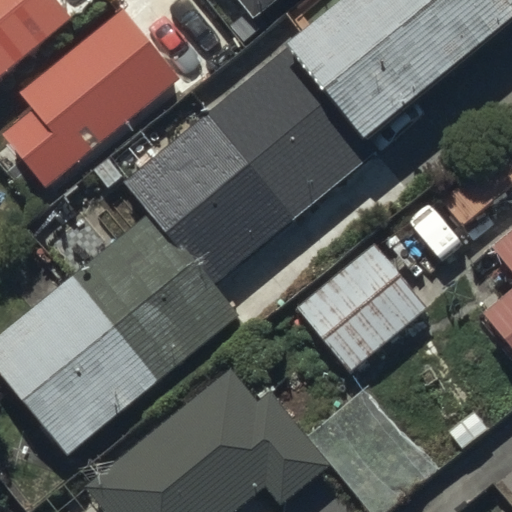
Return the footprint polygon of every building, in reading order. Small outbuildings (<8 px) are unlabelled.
[(229,0),(261,37),(305,0),(229,0)] [(511,0),(376,0),(294,69),(374,163),(511,46),(511,0)] [(274,79),(131,193),(158,227),(0,352),(0,379),(70,467),(242,330),(217,298),(345,196),(303,144),(317,133),(274,79)] [(511,252),(496,266),(511,286),(511,311),(489,331),(511,358),(511,252)] [(354,384),(431,318),(378,256),(301,323),(354,384)] [(262,417),(233,383),(89,502),(97,511),(255,511),(267,502),(275,511),(296,511),(336,479),(275,406),(262,417)]
